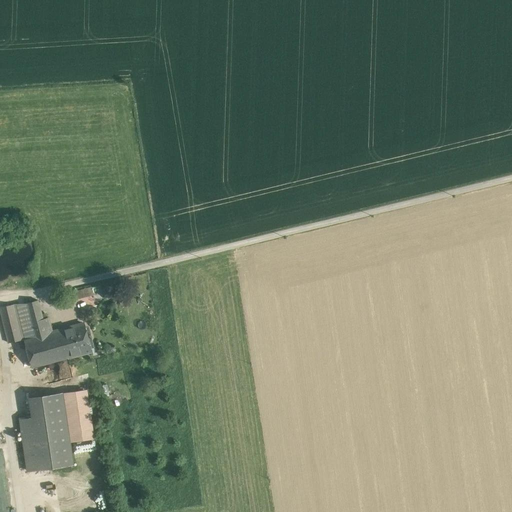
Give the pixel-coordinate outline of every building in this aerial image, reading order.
[(117,283),(102,291),(107,299),(121,290),(117,283)] [(90,287),(74,291),(76,299),(78,299),(93,295),(90,287)] [(93,295),(78,299),(81,308),(95,305),(93,295)] [(38,300),(26,303),(34,336),(51,332),(48,318),(43,319),(38,300)] [(24,339),(34,336),(26,303),(16,306),(24,339)] [(15,304),(0,307),(0,310),(9,343),(24,339),(16,306),(15,304)] [(84,324),(60,330),(67,358),(91,352),(84,324)] [(34,336),(24,339),(32,367),(67,358),(60,330),(51,332),(34,336)] [(87,390),(59,394),(66,442),(93,438),(87,390)] [(59,394),(30,398),(32,418),(20,420),(27,470),(70,464),(66,442),(59,394)]
